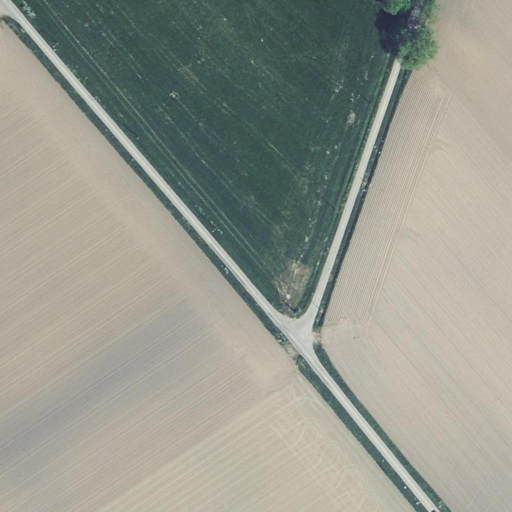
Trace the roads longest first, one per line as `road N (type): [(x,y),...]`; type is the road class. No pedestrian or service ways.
road 1 (tertiary): [(5,0),(294,337)]
road 2 (unclassified): [(294,337),(315,304),(420,0)]
road 3 (tertiary): [(294,337),(435,511)]
